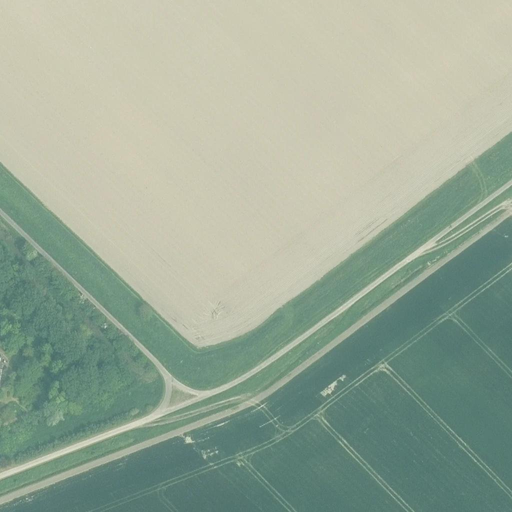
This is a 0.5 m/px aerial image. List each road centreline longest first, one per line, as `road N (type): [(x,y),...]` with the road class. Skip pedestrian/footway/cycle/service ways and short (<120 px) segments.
road 1 (unclassified): [(202,397),(282,350),(511,178)]
road 2 (unclassified): [(0,214),(172,380)]
road 3 (unclassified): [(0,477),(159,414)]
